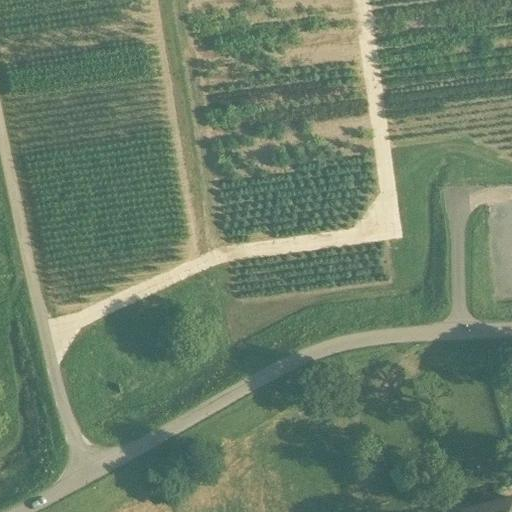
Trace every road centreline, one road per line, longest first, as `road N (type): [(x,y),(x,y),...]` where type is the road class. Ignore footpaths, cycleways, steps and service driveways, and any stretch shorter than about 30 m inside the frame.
road 1 (track): [(44,335),(211,257),(380,224),(388,204),(360,0)]
road 2 (unclassified): [(87,476),(322,351),(382,337),(511,330)]
road 3 (unclassified): [(87,476),(44,335),(0,118)]
